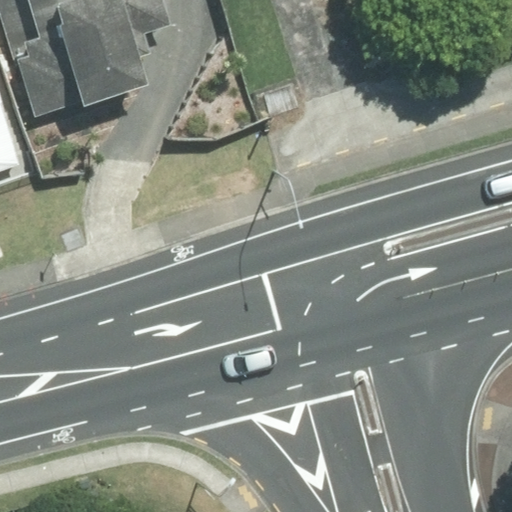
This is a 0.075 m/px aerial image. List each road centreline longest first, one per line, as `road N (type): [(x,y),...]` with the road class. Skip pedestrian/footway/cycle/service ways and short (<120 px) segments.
road 1 (secondary): [(0,358),(263,251),(511,178)]
road 2 (secondary): [(0,373),(267,302),(323,301)]
road 3 (residential): [(337,511),(221,423),(111,371)]
road 4 (secondary): [(323,301),(371,275),(511,237)]
road 5 (secondary): [(305,343),(111,371)]
road 6 (residential): [(390,325),(434,511)]
road 7 (residential): [(356,511),(339,477),(305,343)]
road 8 (secondary): [(511,292),(390,325)]
